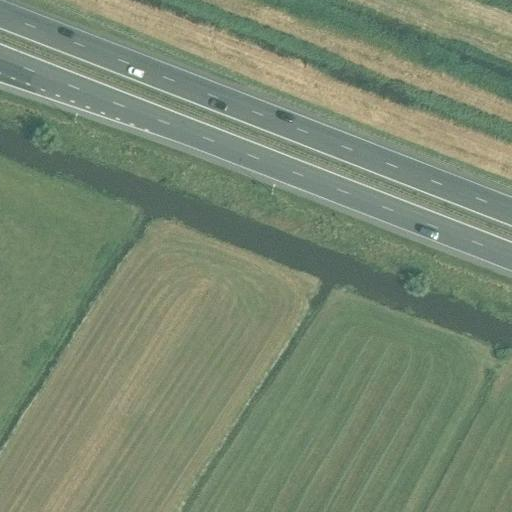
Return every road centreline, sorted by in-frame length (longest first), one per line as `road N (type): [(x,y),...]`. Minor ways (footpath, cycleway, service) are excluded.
road 1 (trunk): [(511,212),(0,14)]
road 2 (trunk): [(0,61),(511,258)]
